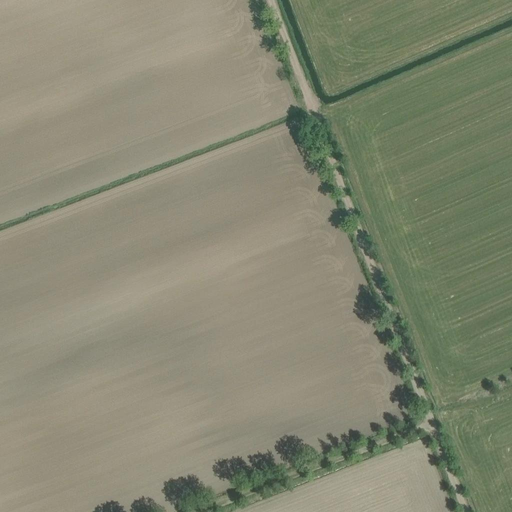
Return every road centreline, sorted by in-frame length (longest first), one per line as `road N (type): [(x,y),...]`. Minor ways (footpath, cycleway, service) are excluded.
road 1 (track): [(431,421),(270,0)]
road 2 (track): [(200,511),(431,421)]
